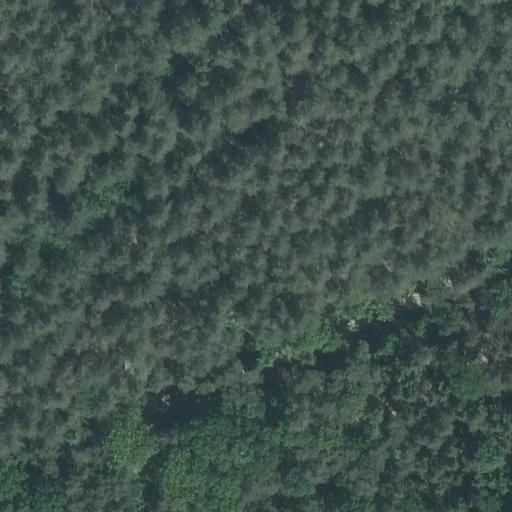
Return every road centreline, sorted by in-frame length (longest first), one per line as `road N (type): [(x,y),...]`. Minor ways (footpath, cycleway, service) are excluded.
road 1 (track): [(0,484),(511,267)]
road 2 (track): [(222,0),(0,116)]
